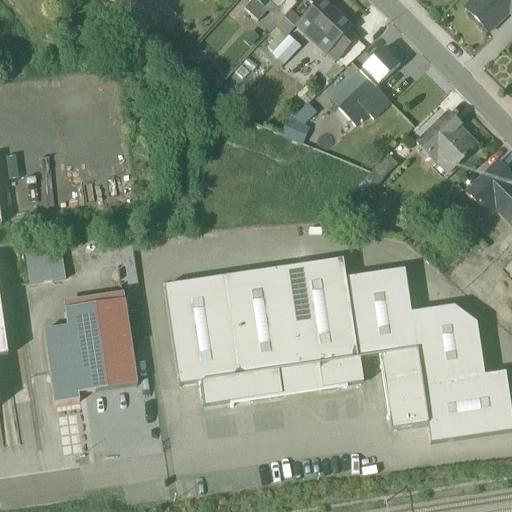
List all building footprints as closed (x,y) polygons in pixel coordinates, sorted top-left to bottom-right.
[(146,34),(162,19),(144,0),(136,0),(124,11),(146,34)] [(253,0),(242,12),(256,25),(266,15),(272,20),(277,15),(282,20),(294,7),(286,0),(253,0)] [(511,0),(476,0),(465,12),(488,34),(506,17),(511,23),(511,0)] [(320,3),(294,30),(324,59),(333,49),(342,58),(355,44),(346,36),(350,31),(320,3)] [(276,74),(299,50),(282,35),(259,59),(276,74)] [(360,75),(366,81),(336,110),(355,130),(368,118),(372,123),(389,106),(375,92),(400,68),(384,52),(360,75)] [(476,149),(446,118),(414,150),(432,168),(427,173),(442,189),(456,175),(453,172),(476,149)] [(370,192),(395,167),(386,158),(367,177),(361,183),(370,192)] [(511,230),(511,186),(494,168),(464,198),(488,222),(495,216),(511,231),(511,230)] [(58,252),(24,257),(29,288),(63,283),(58,252)] [(339,264),(163,291),(178,390),(196,387),(199,410),(361,385),(357,362),(377,359),(388,433),(425,427),(428,447),(511,434),(503,377),(482,380),(474,328),(454,331),(451,310),(409,316),(403,274),(342,283),(339,264)] [(65,330),(42,333),(53,409),(78,405),(77,396),(136,387),(124,304),(62,313),(65,330)]
